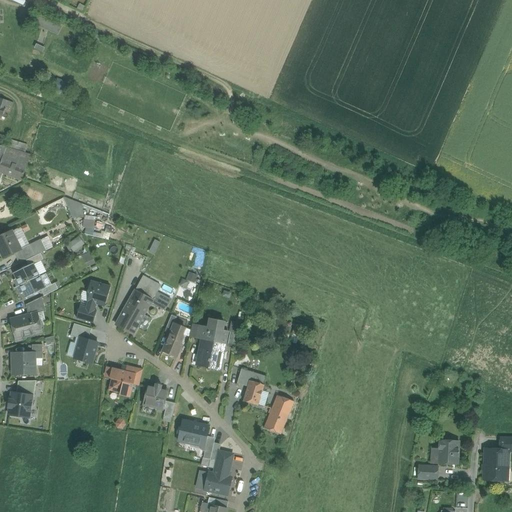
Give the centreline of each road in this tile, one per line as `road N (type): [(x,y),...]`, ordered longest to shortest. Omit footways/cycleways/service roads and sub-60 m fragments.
road 1 (residential): [(241,511),(250,464),(240,443),(176,378),(116,343)]
road 2 (track): [(87,19),(229,91)]
